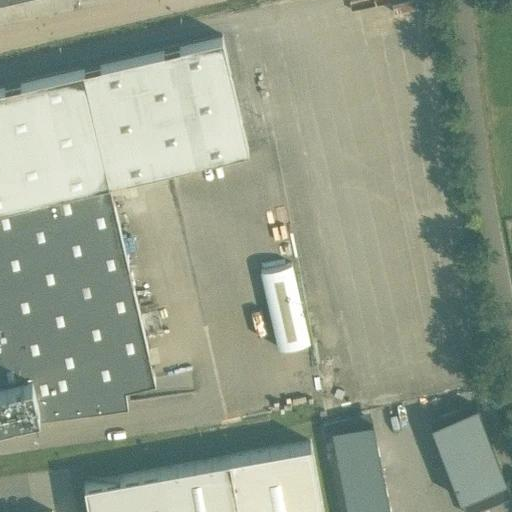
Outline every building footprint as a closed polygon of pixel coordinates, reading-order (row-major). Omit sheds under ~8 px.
[(331,51),(412,39),(406,0),(393,0),(325,10),(331,51)] [(0,421),(127,404),(125,387),(125,385),(155,379),(109,179),(248,147),(222,34),(0,86),(0,421)] [(337,93),(418,81),(412,39),(331,51),(337,93)] [(343,134),(424,122),(418,81),(337,93),(343,134)] [(350,175),(430,164),(424,122),(343,134),(350,175)] [(356,217),(436,206),(430,164),(350,175),(356,217)] [(362,258),(442,247),(436,206),(356,217),(362,258)] [(368,300),(448,288),(442,247),(362,258),(368,300)] [(277,347),(309,340),(293,261),(261,267),(277,347)] [(374,341),(454,329),(448,288),(368,300),(374,341)] [(454,329),(374,341),(380,382),(460,370),(454,329)] [(478,406),(433,423),(447,460),(461,498),(466,496),(468,500),(462,502),(466,511),(468,511),(511,496),(492,444),(478,406)] [(371,422),(333,430),(337,451),(340,470),(379,462),(375,443),(371,422)] [(230,456),(84,482),(89,511),(322,511),(310,441),(230,456)] [(379,462),(340,470),(345,490),(383,482),(379,462)] [(383,482),(345,490),(348,509),(387,501),(383,482)] [(389,511),(387,501),(348,509),(348,511),(389,511)]
